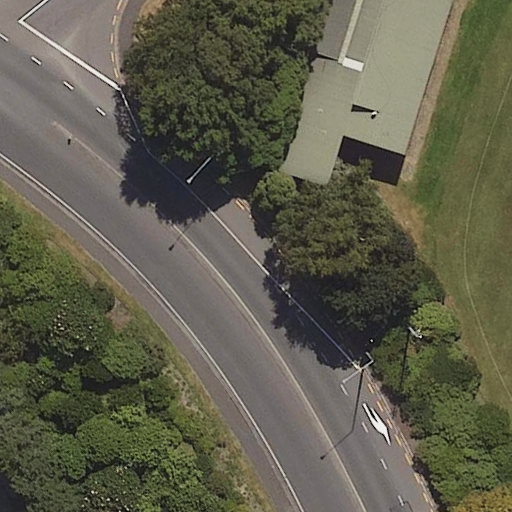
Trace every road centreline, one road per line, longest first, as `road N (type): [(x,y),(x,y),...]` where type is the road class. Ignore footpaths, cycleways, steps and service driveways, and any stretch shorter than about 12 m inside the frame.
road 1 (trunk): [(262,332),(161,214),(0,83)]
road 2 (trunk): [(262,332),(295,358),(324,400),(383,511)]
road 3 (trunk): [(333,511),(262,332)]
